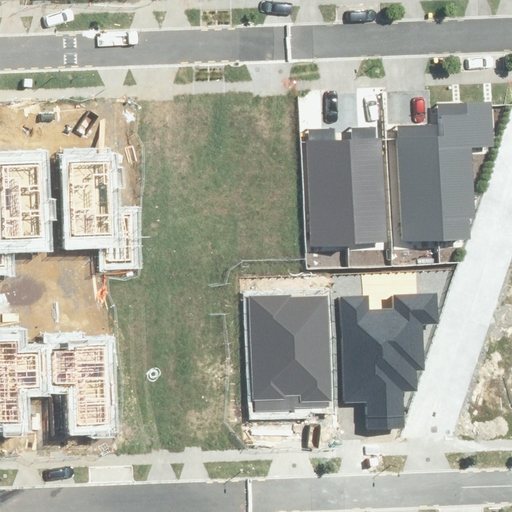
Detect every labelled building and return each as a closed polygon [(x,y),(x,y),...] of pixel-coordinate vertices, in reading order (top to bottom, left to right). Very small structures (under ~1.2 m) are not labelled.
[(0,117),(15,102),(0,87),(0,79),(4,75),(0,71),(0,117)] [(430,120),(435,233),(460,232),(459,210),(469,210),(465,142),(492,141),(490,95),(429,98),(430,120)] [(306,119),(309,239),(342,238),(339,129),(335,129),(335,118),(306,119)] [(346,129),(339,129),(342,238),(379,237),(375,118),(345,119),(346,129)] [(391,122),(396,234),(435,233),(430,120),(391,122)] [(103,266),(135,264),(132,217),(109,218),(106,160),(55,163),(59,242),(102,240),(103,266)] [(0,268),(5,269),(3,243),(46,240),(42,161),(0,163),(0,268)] [(248,296),(252,400),(300,398),(301,403),(331,401),(327,292),(248,296)] [(333,294),(339,401),(363,400),(365,424),(395,422),(393,388),(410,387),(409,369),(422,368),(419,326),(434,325),(432,293),(391,296),(391,306),(369,307),(368,292),(333,294)] [(0,340),(0,422),(26,422),(25,387),(43,387),(42,356),(23,357),(22,340),(0,340)] [(70,426),(111,425),(109,343),(70,344),(70,360),(51,361),(51,391),(69,391),(70,426)]
